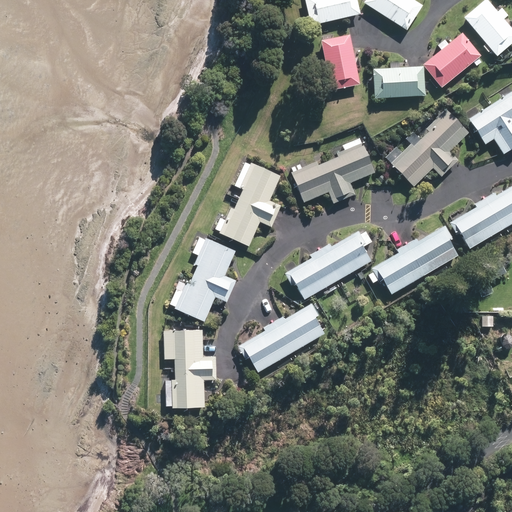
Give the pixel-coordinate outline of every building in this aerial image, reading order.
[(355,0),(302,0),(305,25),(358,19),(355,0)] [(421,13),(400,0),(365,0),(361,7),(405,37),(421,13)] [(511,47),(511,38),(482,3),(460,22),(495,62),(511,47)] [(464,36),(422,69),(439,92),(481,59),(464,36)] [(355,91),(344,39),(316,44),(327,96),(355,91)] [(418,73),(365,77),(367,105),(420,102),(418,73)] [(465,124),(482,151),(490,145),(500,161),(511,152),(511,94),(511,93),(465,124)] [(441,115),(385,167),(409,192),(431,171),(439,179),(455,164),(447,156),(465,140),(441,115)] [(358,149),(286,177),(299,209),(327,198),(331,208),(352,200),(348,190),(370,182),(358,149)] [(246,167),(217,238),(249,251),(261,223),(271,227),(279,206),(269,202),(278,180),(246,167)] [(511,191),(447,227),(462,254),(511,227),(511,191)] [(439,232),(369,270),(384,298),(454,260),(439,232)] [(350,241),(280,279),(296,307),(365,269),(350,241)] [(204,242),(175,313),(207,326),(219,297),(229,301),(238,281),(227,277),(236,255),(204,242)] [(507,269),(501,259),(469,278),(475,288),(507,269)] [(494,313),(481,312),(480,325),(494,326),(494,313)] [(308,314),(238,352),(254,379),(323,341),(308,314)] [(167,335),(169,412),(204,411),(203,380),(214,380),(213,358),(202,358),(202,334),(167,335)]
